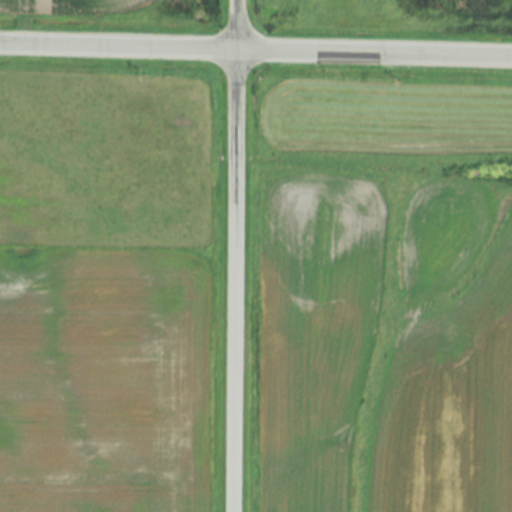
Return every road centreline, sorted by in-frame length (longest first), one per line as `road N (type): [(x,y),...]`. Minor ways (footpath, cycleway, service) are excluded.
road 1 (primary): [(511,58),(0,46)]
road 2 (residential): [(232,511),(234,0)]
